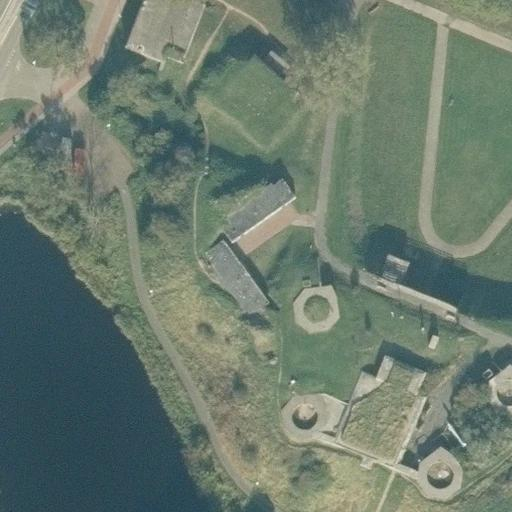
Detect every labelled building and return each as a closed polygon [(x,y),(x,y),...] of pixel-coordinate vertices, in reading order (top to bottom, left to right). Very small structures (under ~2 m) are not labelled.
[(173,0),(148,0),(138,44),(162,49),(173,0)] [(59,115),(58,140),(68,141),(70,115),(59,115)] [(93,169),(95,141),(84,140),(82,168),(93,169)] [(390,374),(399,379),(409,359),(400,355),(390,374)] [(511,368),(504,368),(502,405),(511,405),(511,368)]
